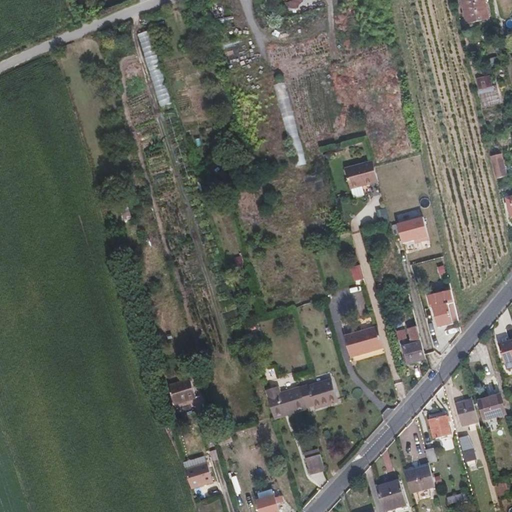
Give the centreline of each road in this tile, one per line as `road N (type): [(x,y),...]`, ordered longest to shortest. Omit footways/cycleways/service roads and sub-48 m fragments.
road 1 (tertiary): [(312,511),(511,284)]
road 2 (residential): [(0,67),(169,0)]
